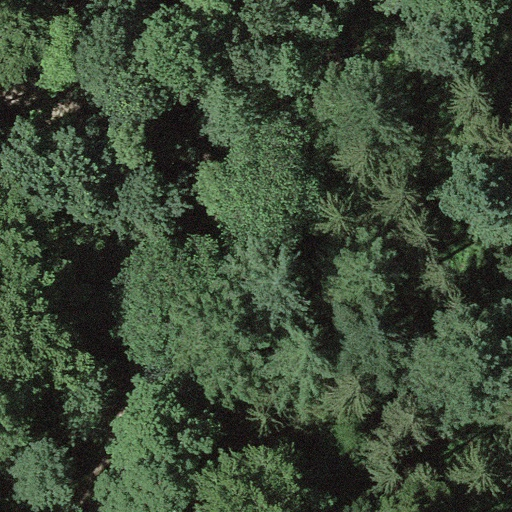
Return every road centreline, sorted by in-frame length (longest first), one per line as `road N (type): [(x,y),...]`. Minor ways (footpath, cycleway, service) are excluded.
road 1 (track): [(0,35),(65,111),(109,188),(142,274),(131,376),(102,426)]
road 2 (track): [(0,224),(31,229),(88,288),(105,337),(102,426)]
